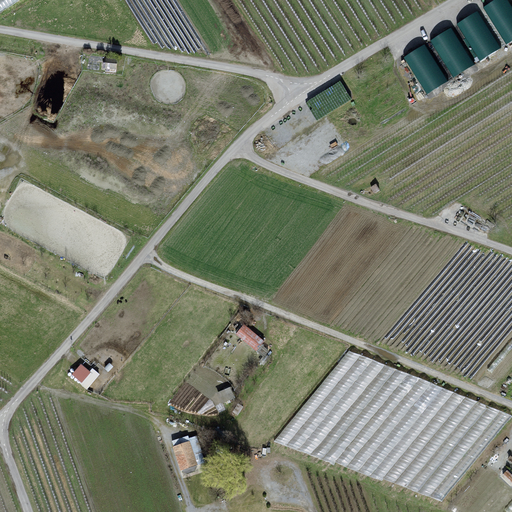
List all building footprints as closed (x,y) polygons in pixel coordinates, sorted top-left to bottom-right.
[(0,0),(0,10),(15,0),(0,0)] [(511,40),(511,6),(508,0),(494,0),(483,7),(506,44),(511,40)] [(501,47),(477,11),(457,24),(480,60),(501,47)] [(474,64),(451,28),(430,40),(453,77),(474,64)] [(425,44),(404,57),(427,94),(448,81),(425,44)] [(245,321),(236,331),(256,348),(265,338),(245,321)] [(511,417),(511,405),(356,344),(278,443),(308,454),(442,503),(511,417)] [(84,359),(72,372),(87,386),(99,373),(84,359)] [(223,400),(235,394),(230,384),(218,390),(223,400)] [(201,465),(191,433),(172,439),(182,471),(201,465)]
